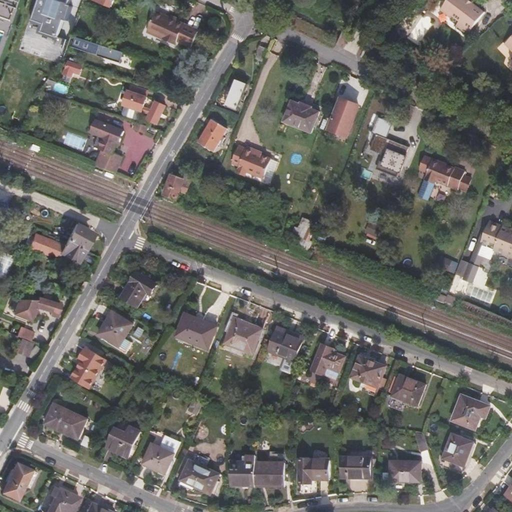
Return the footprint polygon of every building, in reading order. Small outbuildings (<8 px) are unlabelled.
[(0,0),(0,20),(3,21),(8,9),(9,10),(12,0),(0,0)] [(71,4),(72,0),(41,0),(34,21),(45,24),(42,33),(61,38),(66,21),(69,21),(74,5),(71,4)] [(442,1),(437,9),(447,18),(446,20),(444,22),(462,36),(479,13),(462,0),(442,0),(442,1)] [(447,18),(437,9),(435,11),(446,20),(447,18)] [(152,13),(144,30),(161,38),(159,40),(171,46),(173,43),(186,49),(194,32),(152,13)] [(161,38),(144,30),(142,32),(159,40),(161,38)] [(511,36),(496,49),(508,60),(511,64),(511,66),(509,70),(511,73),(511,36)] [(114,62),(117,52),(71,37),(67,46),(96,57),(95,61),(102,64),(104,59),(114,62)] [(253,53),(260,57),(265,44),(258,41),(253,53)] [(68,71),(71,63),(65,60),(62,68),(68,71)] [(507,72),(509,70),(511,66),(511,64),(508,60),(502,67),(502,71),(507,72)] [(236,102),(245,77),(234,73),(224,97),(236,102)] [(193,87),(198,80),(183,75),(180,82),(193,87)] [(69,87),(70,83),(67,82),(66,86),(64,92),(75,96),(77,90),(69,87)] [(134,93),(133,95),(145,99),(147,93),(135,89),(134,93)] [(155,104),(151,112),(142,109),(145,99),(133,95),(127,93),(122,107),(141,113),(149,115),(145,121),(154,127),(164,109),(155,104)] [(69,106),(70,103),(46,94),(44,97),(47,99),(46,102),(58,106),(60,102),(69,106)] [(352,138),(365,103),(342,95),(330,130),(352,138)] [(299,108),(300,106),(288,101),(287,103),(281,100),(271,120),(298,132),(301,126),(304,127),(310,116),(307,114),(308,111),(299,108)] [(213,150),(226,126),(212,119),(198,142),(213,150)] [(93,169),(111,176),(118,161),(111,158),(116,148),(121,135),(94,123),(89,135),(96,138),(91,150),(99,153),(92,169),(93,169)] [(143,136),(146,130),(134,126),(132,131),(143,136)] [(394,142),(395,139),(372,130),(364,147),(388,157),(387,160),(397,164),(404,147),(394,142)] [(250,153),(252,151),(244,148),(242,150),(234,147),(227,164),(235,167),(232,174),(240,177),(243,173),(260,180),(261,178),(268,160),(257,156),(250,153)] [(454,189),(462,170),(452,166),(451,167),(437,161),(437,160),(428,157),(420,179),(431,183),(432,181),(454,189)] [(268,160),(261,178),(268,181),(275,163),(268,160)] [(176,169),(174,174),(186,179),(188,173),(176,169)] [(170,173),(161,196),(164,197),(163,202),(171,205),(176,192),(183,195),(189,180),(186,179),(174,174),(170,173)] [(296,218),(289,235),(294,237),(291,245),(302,249),(306,241),(308,242),(312,232),(302,228),(305,221),(296,218)] [(511,235),(501,231),(502,228),(485,222),(476,245),(511,258),(511,235)] [(68,232),(61,245),(79,255),(82,249),(79,247),(83,240),(68,232)] [(55,262),(56,260),(60,252),(58,251),(34,238),(27,251),(43,260),(55,262)] [(60,252),(56,260),(65,264),(72,268),(79,255),(61,245),(58,251),(60,252)] [(72,268),(65,264),(62,270),(69,274),(72,268)] [(150,298),(156,287),(136,275),(120,300),(137,310),(146,295),(150,298)] [(46,317),(53,318),(56,305),(26,298),(26,300),(19,300),(17,301),(14,301),(11,311),(14,317),(24,319),(25,315),(29,316),(30,316),(31,315),(32,314),(32,313),(30,313),(31,308),(47,313),(46,317)] [(205,345),(213,323),(182,311),(173,332),(205,345)] [(120,339),(128,326),(107,312),(94,335),(111,345),(114,348),(120,339)] [(231,320),(222,341),(239,349),(248,353),(252,344),(258,330),(231,320)] [(300,337),(293,334),(285,330),(286,327),(276,323),(266,347),(292,358),(300,337)] [(12,337),(28,343),(31,335),(15,329),(12,337)] [(127,344),(120,339),(114,348),(113,350),(121,354),(127,344)] [(239,349),(222,341),(220,344),(238,352),(239,349)] [(331,353),(332,351),(314,344),(304,369),(332,380),(342,358),(331,353)] [(81,388),(98,361),(78,348),(70,360),(74,362),(64,378),(81,388)] [(375,387),(376,386),(379,379),(384,367),(357,356),(349,377),(375,387)] [(398,376),(389,396),(397,399),(415,406),(423,385),(398,376)] [(397,399),(389,396),(386,402),(394,406),(397,399)] [(450,422),(474,431),(477,425),(482,427),(484,428),(487,421),(483,419),(487,410),(460,398),(450,422)] [(74,442),(83,421),(49,405),(40,425),(74,442)] [(125,458),(137,435),(116,425),(105,449),(125,458)] [(477,425),(474,431),(479,434),(482,427),(477,425)] [(418,454),(427,455),(420,438),(411,436),(418,454)] [(449,436),(440,460),(461,469),(471,444),(449,436)] [(87,451),(91,443),(81,439),(78,446),(87,451)] [(163,476),(173,456),(151,447),(141,466),(163,476)] [(461,469),(440,460),(435,458),(437,467),(457,476),(464,470),(461,469)] [(347,480),(349,460),(342,460),(341,480),(347,480)] [(372,460),(349,460),(347,480),(371,480),(371,469),(375,469),(375,462),(372,462),(372,460)] [(210,494),(219,475),(191,462),(181,480),(183,481),(194,486),(210,494)] [(231,486),(254,486),(255,462),(243,462),(231,462),(231,486)] [(255,462),(254,486),(283,486),(284,463),(255,462)] [(420,484),(420,465),(390,464),(389,484),(420,484)] [(23,489),(30,473),(14,465),(0,491),(0,493),(16,502),(23,489)] [(329,485),(329,466),(299,465),(298,489),(311,489),(311,485),(329,485)] [(35,475),(30,473),(23,489),(27,491),(35,475)] [(183,481),(181,484),(192,490),(194,486),(183,481)] [(56,511),(70,511),(76,499),(56,489),(55,490),(52,488),(44,505),(47,507),(44,511),(56,511)]
